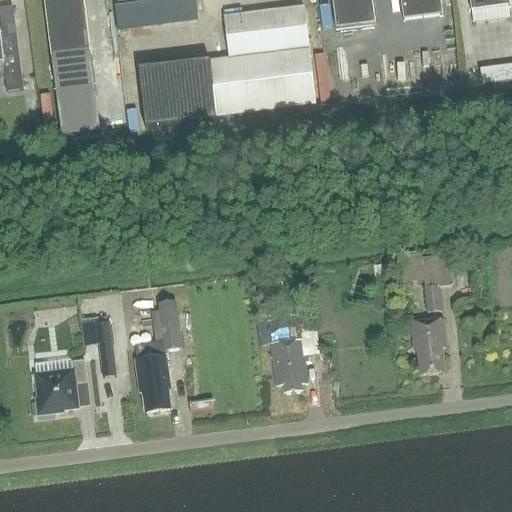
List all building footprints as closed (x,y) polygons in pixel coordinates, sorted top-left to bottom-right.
[(43,0),(52,58),(63,140),(102,134),(91,53),(83,0),(43,0)] [(118,0),(119,8),(147,5),(146,0),(118,0)] [(332,0),(336,31),(375,26),(371,0),(332,0)] [(440,0),(400,0),(404,22),(443,17),(440,0)] [(509,0),(469,0),(471,13),(510,8),(509,0)] [(304,9),(224,19),(229,61),(309,50),(304,9)] [(16,32),(0,33),(0,66),(3,66),(7,94),(23,92),(16,32)] [(210,63),(217,120),(315,108),(309,52),(210,63)] [(210,63),(139,71),(146,132),(217,123),(216,120),(217,120),(210,63)] [(511,64),(480,69),(482,86),(511,82),(511,64)] [(422,255),(394,258),(397,285),(425,282),(423,261),(422,255)] [(426,291),(441,289),(451,288),(448,258),(423,261),(425,282),(426,291)] [(444,313),(441,289),(426,291),(428,315),(444,313)] [(163,346),(135,349),(137,362),(141,393),(144,392),(147,415),(169,412),(166,385),(168,385),(164,358),(164,353),(183,350),(176,302),(157,304),(163,346)] [(301,336),(313,335),(311,315),(278,319),(280,330),(288,329),(290,343),(301,342),(301,336)] [(107,318),(98,319),(98,327),(107,325),(107,318)] [(441,350),(445,350),(443,323),(412,326),(415,353),(418,352),(421,378),(444,376),(441,350)] [(98,347),(99,356),(113,354),(109,325),(107,325),(98,327),(81,329),(84,349),(98,347)] [(262,346),(276,344),(273,325),(259,327),(262,346)] [(307,387),(302,342),(271,346),(277,389),(283,388),(284,397),(302,395),(301,388),(307,387)] [(37,401),(34,402),(36,420),(53,418),(52,415),(78,411),(74,387),(72,365),(71,362),(36,367),(37,377),(34,378),(37,401)]
